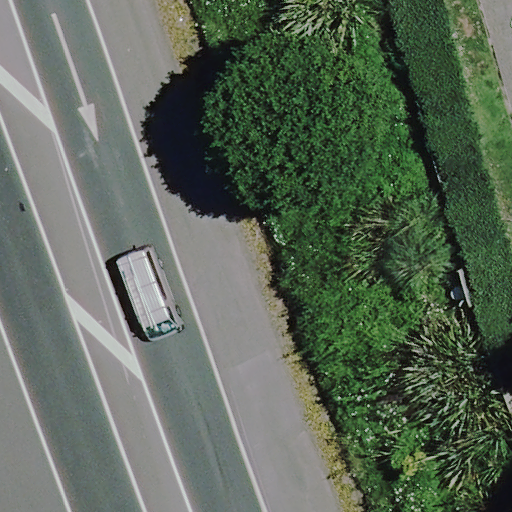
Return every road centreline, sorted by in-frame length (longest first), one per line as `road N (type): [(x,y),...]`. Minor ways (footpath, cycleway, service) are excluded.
road 1 (trunk): [(5,39),(214,511)]
road 2 (trunk): [(124,511),(5,39)]
